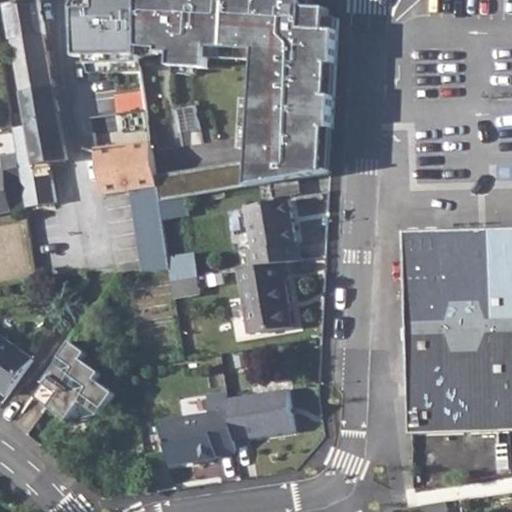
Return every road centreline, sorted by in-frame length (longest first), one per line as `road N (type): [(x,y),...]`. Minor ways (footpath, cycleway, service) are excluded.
road 1 (residential): [(337,476),(353,435),(372,0)]
road 2 (residential): [(93,267),(64,0)]
road 3 (residential): [(194,511),(305,494),(337,476)]
